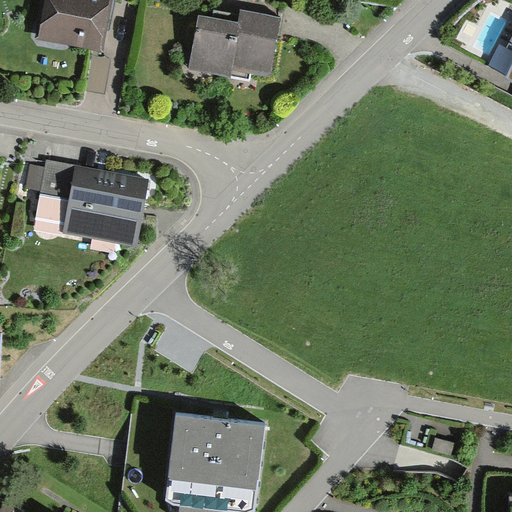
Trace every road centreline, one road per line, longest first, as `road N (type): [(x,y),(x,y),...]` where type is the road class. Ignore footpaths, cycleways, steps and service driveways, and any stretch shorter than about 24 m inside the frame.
road 1 (trunk): [(511,414),(300,373),(0,343)]
road 2 (residential): [(150,279),(363,429),(294,511)]
road 3 (residential): [(250,185),(440,0)]
road 4 (residential): [(0,110),(195,148),(250,185)]
road 5 (residential): [(0,437),(150,279)]
road 6 (residential): [(150,279),(250,185)]
